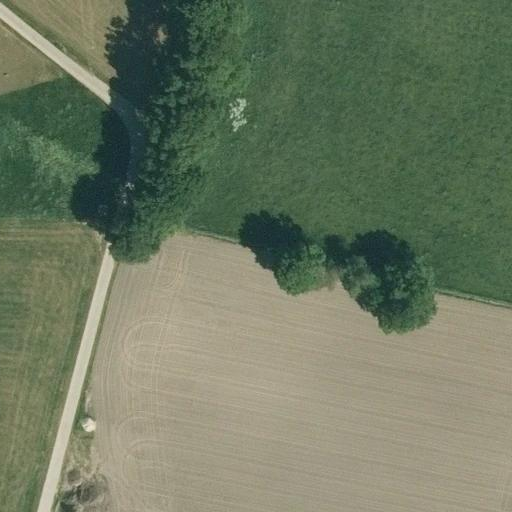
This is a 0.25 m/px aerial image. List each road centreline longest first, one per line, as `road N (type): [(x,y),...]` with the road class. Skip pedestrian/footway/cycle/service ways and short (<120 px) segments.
road 1 (unclassified): [(46,511),(121,224)]
road 2 (unclassified): [(0,11),(126,112),(136,137),(121,224)]
